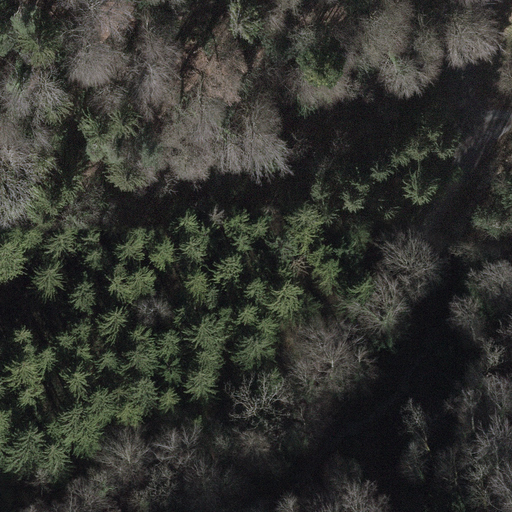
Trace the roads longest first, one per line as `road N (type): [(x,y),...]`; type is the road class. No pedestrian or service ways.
road 1 (track): [(511,125),(484,141),(374,301),(285,384),(58,511)]
road 2 (track): [(484,141),(464,74),(489,0)]
